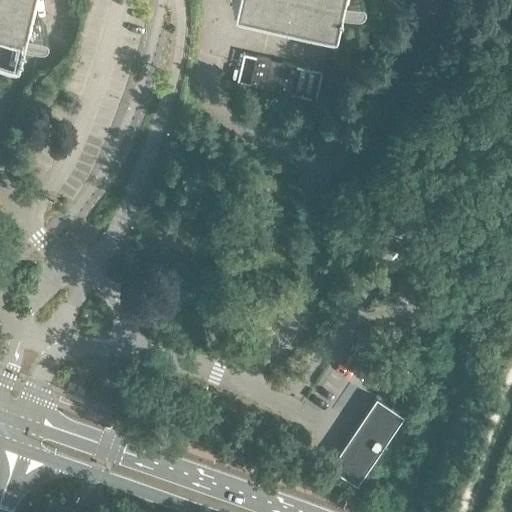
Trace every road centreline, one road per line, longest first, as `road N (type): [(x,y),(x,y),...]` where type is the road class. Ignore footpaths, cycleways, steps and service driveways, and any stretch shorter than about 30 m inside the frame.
road 1 (tertiary): [(254,511),(22,439)]
road 2 (unknown): [(314,184),(384,95),(419,0)]
road 3 (unclassified): [(22,439),(54,337),(93,266)]
road 4 (unclassified): [(57,254),(0,385)]
